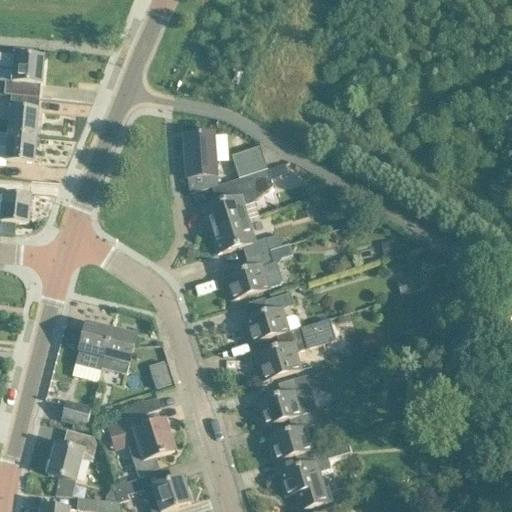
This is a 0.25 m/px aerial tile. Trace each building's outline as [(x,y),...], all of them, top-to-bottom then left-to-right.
[(0,84),(5,85),(4,97),(12,98),(11,99),(40,102),(40,100),(41,88),(43,61),(0,56),(0,84)] [(0,122),(0,138),(36,142),(40,102),(11,99),(9,123),(0,122)] [(213,189),(219,188),(214,135),(183,138),(186,181),(188,181),(190,198),(213,189)] [(0,162),(5,163),(5,164),(14,165),(34,167),(36,142),(0,138),(0,162)] [(240,182),(267,173),(260,150),(232,158),(240,182)] [(210,234),(248,222),(244,209),(251,207),(272,189),(267,173),(240,182),(219,188),(213,189),(219,206),(203,211),(210,234)] [(323,189),(316,191),(319,200),(326,198),(323,189)] [(0,197),(0,223),(1,224),(1,225),(29,227),(31,200),(3,198),(0,197)] [(246,261),(270,254),(270,253),(282,249),(279,237),(255,245),(248,222),(210,234),(217,258),(242,250),(246,261)] [(282,285),(277,268),(282,262),(293,259),(290,247),(270,254),(246,261),(249,272),(224,280),(232,304),(269,292),(280,288),(282,285)] [(422,275),(396,283),(401,299),(427,290),(422,275)] [(276,339),(300,331),(297,321),(293,319),(285,321),(282,312),(293,309),(290,296),(265,304),(269,315),(244,323),(251,346),(276,339)] [(303,326),(314,321),(308,307),(297,312),(303,326)] [(329,323),(300,331),(307,353),(335,344),(329,323)] [(104,362),(111,333),(86,326),(79,355),(104,362)] [(276,339),(280,350),(255,358),(264,385),(301,373),(296,357),(307,353),(300,331),(276,339)] [(111,333),(104,362),(102,371),(127,378),(129,368),(137,339),(111,333)] [(289,423),(316,415),(305,379),(278,387),(282,399),(257,406),(264,430),(289,422),(289,423)] [(157,401),(138,407),(125,411),(128,423),(161,413),(157,401)] [(90,411),(88,410),(69,405),(67,413),(65,413),(62,424),(85,430),(90,411)] [(466,425),(468,424),(472,437),(491,432),(487,416),(482,418),(479,407),(462,412),(466,425)] [(300,457),(312,453),(306,431),(320,426),(316,415),(289,423),(292,434),(268,441),(275,465),(300,457)] [(140,481),(144,480),(144,477),(159,472),(156,461),(174,455),(169,438),(168,438),(164,425),(137,433),(134,422),(120,427),(119,426),(107,429),(115,454),(130,450),(140,481)] [(99,442),(86,439),(67,434),(63,450),(56,448),(48,479),(77,486),(83,462),(93,464),(99,442)] [(312,453),(300,457),(303,469),(278,476),(286,500),(295,497),(299,511),(305,511),(332,504),(328,491),(324,492),(319,475),(330,472),(324,449),(312,453)] [(148,492),(148,491),(144,480),(140,481),(115,489),(121,507),(128,505),(126,499),(145,493),(148,492)] [(148,492),(145,493),(151,511),(174,511),(191,507),(182,480),(148,491),(148,492)] [(337,492),(341,505),(355,501),(351,488),(337,492)] [(511,511),(511,499),(493,506),(494,511),(511,511)] [(120,511),(119,506),(106,505),(79,502),(77,511),(120,511)]
